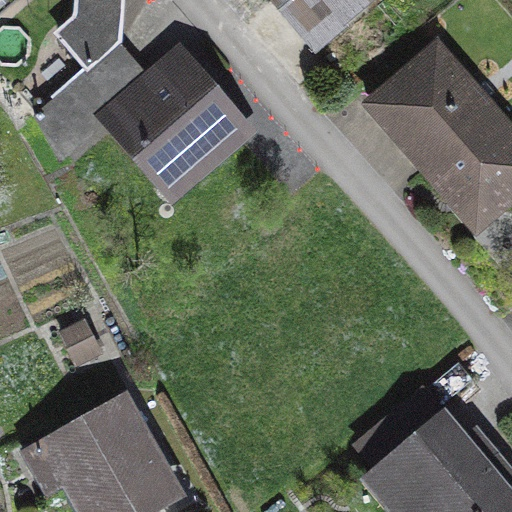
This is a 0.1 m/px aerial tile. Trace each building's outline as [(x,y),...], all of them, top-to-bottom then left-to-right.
[(60,38),(88,70),(118,43),(121,0),(80,0),(80,20),(60,38)] [(279,0),(316,43),(367,0),(279,0)] [(118,43),(88,70),(34,116),(60,161),(113,116),(174,186),(236,133),(175,62),(152,82),(118,43)] [(511,132),(437,45),(368,106),(451,201),(480,175),(506,204),(511,199),(511,132)] [(423,391),(356,447),(377,472),(367,480),(393,511),(511,511),(511,497),(501,485),(511,475),(511,474),(480,435),(468,445),(423,391)] [(121,400),(51,440),(73,480),(67,484),(82,511),(148,511),(172,498),(142,447),(147,445),(121,400)]
